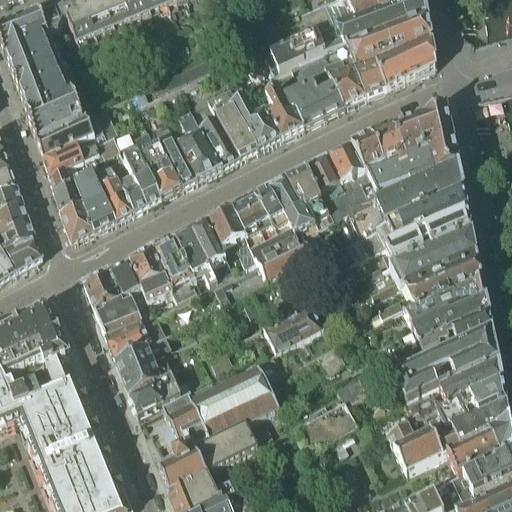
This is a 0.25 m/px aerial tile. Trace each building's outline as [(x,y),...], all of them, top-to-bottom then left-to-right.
[(25,0),(0,0),(0,11),(26,1),(25,0)] [(27,123),(37,150),(83,128),(82,127),(71,102),(47,48),(57,43),(61,34),(65,32),(74,52),(201,0),(84,0),(59,11),(60,12),(50,16),(46,26),(41,28),(39,23),(38,21),(0,36),(0,53),(5,66),(6,65),(27,123)] [(454,0),(418,0),(324,39),(330,52),(323,55),(317,41),(294,50),(269,61),(279,81),(290,75),(343,53),(344,55),(426,21),(426,20),(457,11),(454,0)] [(324,39),(418,0),(356,0),(337,8),(337,9),(299,26),(308,44),(294,50),(317,41),(324,39)] [(315,0),(322,16),(337,9),(337,8),(356,0),(315,0)] [(426,20),(426,21),(344,55),(343,53),(290,75),(296,88),(305,84),(306,84),(323,75),(342,69),(346,80),(431,47),(430,44),(461,35),(457,11),(426,20)] [(436,76),(436,74),(465,63),(464,58),(476,55),(475,53),(463,43),(461,35),(430,44),(431,47),(346,80),(342,69),(323,75),(328,85),(331,94),(333,94),(355,84),(375,75),(386,99),(423,81),(436,76)] [(209,66),(190,75),(150,93),(154,102),(194,84),(214,75),(209,66)] [(444,116),(471,111),(501,103),(494,75),(457,84),(456,89),(404,111),(393,116),(344,135),(352,153),(372,144),(394,136),(400,133),(399,130),(398,129),(409,124),(415,121),(418,127),(421,125),(419,120),(429,116),(433,115),(443,111),(444,116)] [(355,84),(366,107),(368,106),(384,99),(385,99),(386,99),(375,75),(355,84)] [(333,94),(345,116),(353,112),(366,107),(355,84),(333,94)] [(295,118),(304,137),(334,122),(323,98),(318,101),(313,90),(309,92),(310,92),(294,100),(291,95),(281,100),(288,116),(290,116),(292,118),(295,118)] [(224,102),(258,160),(281,149),(267,123),(265,118),(255,123),(249,110),(240,94),(224,102)] [(323,98),(334,122),(345,117),(345,116),(333,94),(331,94),(323,98)] [(258,105),(265,118),(267,123),(281,149),(282,149),(304,137),(295,118),(292,118),(290,116),(288,116),(281,100),(279,95),(264,102),(258,105)] [(142,97),(129,103),(127,104),(134,119),(149,112),(142,97)] [(208,110),(241,168),(247,165),(247,164),(256,160),(258,160),(224,102),(208,110)] [(191,118),(223,177),(241,168),(208,110),(191,118)] [(450,145),(450,140),(476,133),(471,111),(444,116),(443,111),(433,115),(429,116),(419,120),(421,125),(418,127),(415,121),(409,124),(398,129),(399,130),(400,133),(394,136),(404,165),(450,145)] [(177,152),(196,191),(223,177),(191,118),(177,126),(188,147),(177,152)] [(37,151),(44,170),(96,145),(103,142),(102,140),(95,126),(93,121),(82,127),(83,128),(37,150),(37,151)] [(153,141),(158,152),(182,198),(196,191),(177,152),(167,133),(153,141)] [(450,140),(450,145),(404,165),(385,174),(364,183),(340,194),(344,203),(322,214),(331,231),(348,222),(457,171),(482,164),(483,163),(476,133),(450,140)] [(97,154),(114,147),(113,145),(114,145),(109,135),(108,135),(109,137),(102,140),(103,142),(96,145),(44,170),(49,188),(50,190),(74,177),(86,171),(102,162),(97,154)] [(385,174),(404,165),(394,136),(372,144),(385,174)] [(161,208),(182,198),(158,152),(154,154),(148,139),(132,146),(139,161),(161,208)] [(129,140),(114,147),(119,157),(134,151),(132,146),(129,140)] [(364,183),(385,174),(372,144),(351,155),(364,183)] [(97,154),(102,162),(104,167),(120,159),(114,147),(97,154)] [(0,185),(11,181),(0,148),(0,185)] [(351,155),(327,167),(340,194),(364,183),(351,155)] [(132,185),(147,215),(161,208),(139,161),(124,168),(132,185)] [(86,171),(115,231),(118,230),(117,230),(132,223),(133,223),(117,193),(106,172),(100,175),(98,171),(104,167),(102,162),(86,171)] [(462,198),(462,196),(487,187),(482,164),(457,171),(348,222),(359,246),(462,198)] [(327,167),(306,178),(322,214),(344,203),(340,194),(327,167)] [(74,191),(83,214),(94,241),(107,235),(115,231),(86,171),(74,177),(80,188),(74,191)] [(50,190),(54,202),(74,191),(80,188),(74,177),(50,190)] [(316,239),(328,262),(341,255),(329,232),(331,231),(322,214),(306,178),(285,188),(300,217),(304,216),(316,239)] [(0,204),(17,199),(11,181),(0,185),(0,204)] [(117,193),(133,223),(147,215),(132,185),(117,193)] [(462,196),(462,198),(359,246),(341,255),(328,262),(314,269),(313,270),(322,287),(384,255),(383,255),(467,218),(466,216),(493,206),(488,187),(487,187),(462,196)] [(306,253),(314,269),(328,262),(316,239),(304,216),(300,217),(285,188),(269,197),(295,249),(299,256),(306,253)] [(54,202),(60,224),(83,214),(74,191),(54,202)] [(255,204),(283,255),(295,249),(269,197),(255,204)] [(17,199),(0,204),(0,223),(23,215),(17,199)] [(246,247),(255,269),(283,255),(255,204),(244,210),(258,241),(246,247)] [(470,236),(470,234),(496,225),(493,206),(466,216),(467,218),(383,255),(384,255),(386,260),(392,271),(470,236)] [(232,217),(246,247),(258,241),(244,210),(232,217)] [(83,214),(60,224),(71,253),(94,241),(83,214)] [(0,243),(0,244),(29,232),(23,215),(0,223),(0,243)] [(255,269),(246,247),(232,217),(207,231),(220,258),(235,250),(235,257),(244,275),(255,269)] [(475,261),(475,260),(501,251),(497,225),(496,225),(470,234),(470,236),(392,271),(392,272),(382,278),(385,284),(389,285),(398,281),(401,287),(370,302),(375,311),(403,294),(405,296),(475,261)] [(224,267),(220,258),(207,231),(191,239),(216,290),(233,281),(225,266),(224,267)] [(2,258),(17,282),(39,270),(41,266),(29,232),(0,244),(6,256),(2,258)] [(208,294),(216,290),(191,239),(175,247),(192,284),(201,280),(208,294)] [(200,298),(192,284),(175,247),(154,258),(172,301),(177,310),(200,298)] [(267,293),(313,270),(314,269),(306,253),(299,256),(295,249),(283,255),(255,269),(267,293)] [(475,260),(475,261),(405,296),(409,306),(398,311),(398,312),(378,321),(381,328),(401,319),(481,284),(481,282),(506,274),(501,251),(475,260)] [(0,292),(17,282),(2,258),(0,253),(0,292)] [(147,312),(172,301),(154,258),(130,271),(142,299),(147,312)] [(121,308),(142,299),(130,271),(108,282),(121,308)] [(412,337),(485,304),(485,305),(511,296),(506,274),(481,282),(481,284),(401,319),(411,337),(412,336),(412,337)] [(122,309),(121,308),(108,282),(84,294),(95,321),(122,309)] [(489,321),(511,312),(511,300),(511,296),(485,305),(485,304),(412,337),(419,352),(418,353),(419,353),(489,321)] [(152,323),(147,312),(142,299),(121,308),(122,309),(95,321),(105,345),(105,344),(106,346),(108,351),(116,370),(164,347),(153,327),(142,333),(140,329),(152,323)] [(243,313),(251,330),(262,324),(254,307),(243,313)] [(511,312),(489,321),(419,353),(423,363),(439,355),(437,352),(447,348),(446,344),(452,341),(457,352),(492,339),(493,344),(511,336),(511,312)] [(274,360),(275,361),(323,337),(311,314),(263,338),(275,360),(274,360)] [(0,382),(0,383),(0,440),(7,437),(7,438),(14,435),(14,434),(20,432),(15,421),(82,394),(76,381),(75,381),(76,383),(69,385),(62,367),(70,364),(50,319),(43,317),(41,318),(42,318),(30,325),(29,324),(29,325),(45,365),(42,368),(53,395),(26,406),(16,381),(25,377),(24,376),(7,338),(7,337),(0,340),(0,382)] [(20,331),(7,338),(24,376),(42,368),(45,365),(29,325),(19,330),(20,331)] [(498,371),(498,370),(511,364),(511,336),(493,344),(492,339),(457,352),(415,372),(409,359),(386,370),(405,413),(406,412),(498,371)] [(400,343),(401,343),(407,358),(418,353),(419,352),(412,337),(400,343)] [(169,357),(164,347),(116,370),(126,396),(130,405),(171,385),(163,368),(152,374),(149,367),(169,357)] [(316,366),(316,367),(326,384),(337,378),(338,378),(339,373),(343,370),(334,355),(316,366)] [(208,365),(216,382),(218,382),(234,374),(231,369),(231,370),(224,357),(208,365)] [(209,450),(245,432),(278,416),(265,390),(284,379),(275,361),(251,374),(252,375),(249,376),(251,380),(213,399),(211,395),(162,419),(182,460),(173,465),(174,466),(194,456),(195,458),(209,451),(209,450)] [(511,386),(511,364),(498,370),(498,371),(406,412),(414,428),(460,408),(502,390),(502,388),(511,386)] [(334,397),(343,411),(344,413),(366,402),(357,384),(334,397)] [(177,397),(171,385),(130,405),(138,425),(165,412),(181,405),(177,397)] [(476,423),(507,412),(511,411),(511,386),(502,388),(502,390),(460,408),(464,417),(471,413),(476,423)] [(187,392),(177,397),(181,405),(181,404),(191,399),(187,392)] [(15,421),(20,432),(27,451),(89,425),(85,417),(90,415),(82,394),(15,421)] [(511,411),(507,412),(476,423),(469,427),(464,417),(460,408),(414,428),(402,434),(411,452),(417,449),(423,447),(425,446),(427,446),(429,447),(432,448),(434,453),(461,442),(466,451),(511,431),(511,433),(511,432),(511,411)] [(457,485),(511,458),(511,432),(511,433),(511,431),(466,451),(461,442),(434,453),(432,448),(429,447),(427,446),(425,446),(423,447),(417,449),(411,452),(402,434),(386,441),(372,448),(366,430),(357,435),(344,413),(343,411),(327,419),(324,414),(312,421),(315,426),(294,438),(307,464),(357,437),(365,456),(374,452),(373,451),(386,444),(406,484),(407,484),(406,483),(446,463),(457,485)] [(89,425),(27,451),(28,453),(27,453),(30,461),(31,460),(32,463),(32,464),(35,471),(39,480),(106,453),(95,426),(90,428),(89,425)] [(225,507),(240,499),(235,489),(214,499),(206,482),(257,457),(245,432),(209,450),(209,451),(195,458),(194,456),(174,466),(164,471),(158,474),(172,511),(218,511),(225,509),(225,507)] [(106,453),(39,480),(40,482),(39,482),(42,489),(43,489),(44,492),(43,492),(46,500),(47,500),(52,511),(113,486),(109,475),(114,473),(106,453)] [(511,458),(457,485),(433,499),(435,505),(446,498),(452,511),(462,511),(482,502),(511,488),(511,458)] [(113,486),(52,511),(51,511),(129,511),(118,484),(113,486)] [(469,511),(511,511),(511,492),(510,493),(469,511)] [(248,511),(245,507),(246,506),(243,501),(243,502),(242,500),(242,499),(240,499),(225,507),(225,509),(218,511),(248,511)] [(438,511),(435,505),(433,499),(409,511),(438,511)]
